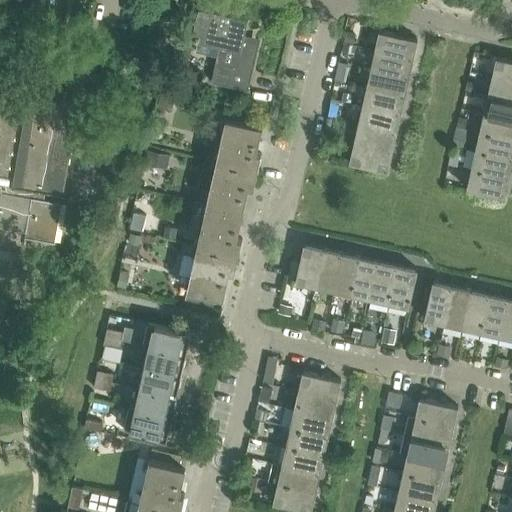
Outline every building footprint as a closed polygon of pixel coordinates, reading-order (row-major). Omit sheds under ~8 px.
[(249,17),(185,3),(184,10),(185,10),(186,4),(199,7),(194,33),(197,33),(196,38),(224,45),(220,62),(216,62),(212,82),(248,91),(260,39),(245,35),(249,17)] [(379,29),(375,50),(413,58),(417,38),(379,29)] [(409,76),(413,58),(375,50),(371,68),(409,76)] [(493,76),(511,80),(511,59),(497,56),(493,76)] [(0,224),(8,226),(7,228),(9,228),(9,227),(24,229),(22,237),(52,242),(53,241),(51,240),(53,230),(55,230),(55,229),(53,229),(56,214),(57,215),(57,214),(56,214),(58,203),(59,203),(60,202),(37,198),(38,190),(61,194),(61,193),(60,193),(65,163),(66,164),(66,163),(65,163),(71,133),(72,133),(72,132),(71,132),(76,103),(77,103),(78,102),(49,96),(52,76),(46,75),(45,76),(32,74),(32,72),(31,74),(18,71),(18,70),(18,69),(17,71),(4,69),(4,67),(3,67),(3,69),(0,68),(0,224)] [(405,95),(409,76),(371,68),(366,87),(405,95)] [(511,99),(511,80),(493,76),(489,95),(511,99)] [(400,114),(405,95),(366,87),(362,105),(400,114)] [(511,119),(511,99),(489,95),(484,113),(511,119)] [(396,132),(400,114),(362,105),(358,124),(396,132)] [(511,138),(511,119),(484,113),(480,132),(511,138)] [(226,118),(217,160),(258,170),(262,153),(257,152),(263,126),(226,118)] [(392,151),(396,132),(358,124),(354,142),(392,151)] [(511,158),(511,138),(480,132),(476,150),(511,158)] [(392,151),(354,142),(350,162),(388,170),(392,151)] [(169,169),(172,152),(151,148),(148,165),(169,169)] [(510,177),(511,166),(511,158),(476,150),(472,169),(510,177)] [(254,186),(258,170),(217,160),(207,203),(243,211),(249,185),(254,186)] [(510,177),(472,169),(468,188),(505,197),(510,177)] [(207,203),(198,245),(239,255),(243,237),(238,236),(243,211),(207,203)] [(305,243),(301,261),(296,281),(316,285),(324,247),(305,243)] [(235,271),(239,255),(198,245),(186,298),(213,304),(215,294),(224,296),(230,270),(235,271)] [(316,285),(334,289),(343,251),(324,247),(316,285)] [(361,255),(343,251),(334,289),(353,293),(361,255)] [(353,293),(371,297),(379,259),(361,255),(353,293)] [(398,264),(379,259),(371,297),(390,302),(398,264)] [(417,268),(398,264),(390,302),(409,306),(417,268)] [(425,318),(444,322),(452,284),(433,280),(425,318)] [(472,289),(452,284),(444,322),(463,326),(472,289)] [(481,330),(490,293),(472,289),(463,326),(481,330)] [(508,297),(490,293),(481,330),(500,335),(508,297)] [(511,337),(511,297),(508,297),(500,335),(511,337)] [(148,323),(143,345),(191,355),(192,354),(187,353),(189,345),(193,346),(196,333),(148,323)] [(107,328),(105,336),(122,340),(124,332),(107,328)] [(120,348),(122,340),(105,336),(103,345),(120,348)] [(150,348),(146,367),(187,376),(187,375),(182,374),(184,366),(189,367),(191,355),(143,345),(143,346),(150,348)] [(277,380),(280,355),(269,354),(266,379),(277,380)] [(146,367),(141,389),(182,397),(183,396),(178,395),(180,387),(184,388),(187,376),(146,367)] [(98,370),(96,379),(113,382),(114,374),(98,370)] [(303,370),(299,390),(337,399),(341,379),(324,375),(303,370)] [(111,391),(113,382),(96,379),(94,387),(111,391)] [(130,407),(130,408),(178,419),(178,417),(173,416),(175,408),(180,409),(182,397),(141,389),(137,408),(130,407)] [(299,390),(295,408),(333,417),(337,399),(299,390)] [(420,397),(416,417),(454,426),(458,406),(420,397)] [(175,430),(178,419),(130,408),(125,430),(168,440),(170,429),(175,430)] [(295,408),(291,427),(329,435),(333,417),(295,408)] [(412,435),(450,444),(454,426),(416,417),(412,435)] [(104,423),(87,419),(86,428),(102,431),(104,423)] [(291,427),(287,445),(325,454),(329,435),(291,427)] [(446,462),(450,444),(412,435),(404,433),(400,452),(407,454),(446,462)] [(287,445),(282,464),(320,473),(325,454),(287,445)] [(152,448),(140,501),(181,510),(185,493),(181,492),(189,457),(152,448)] [(403,472),(442,480),(446,462),(407,454),(403,472)] [(273,462),(269,481),(278,483),(316,491),(320,473),(282,464),(273,462)] [(437,500),(442,480),(403,472),(399,491),(437,500)] [(278,483),(274,501),(312,510),(316,491),(278,483)] [(395,509),(406,511),(434,511),(437,500),(399,491),(395,509)] [(140,501),(137,511),(180,511),(181,510),(140,501)]
